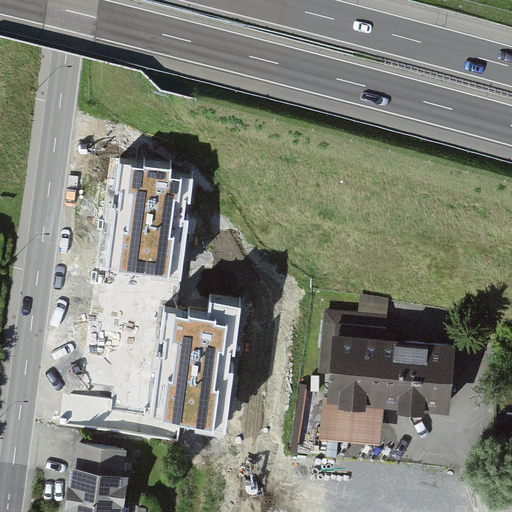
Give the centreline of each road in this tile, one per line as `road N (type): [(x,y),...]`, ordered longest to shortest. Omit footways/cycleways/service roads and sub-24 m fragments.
road 1 (motorway): [(18,0),(511,126)]
road 2 (tertiary): [(9,499),(74,0)]
road 3 (motorway): [(511,67),(256,0)]
